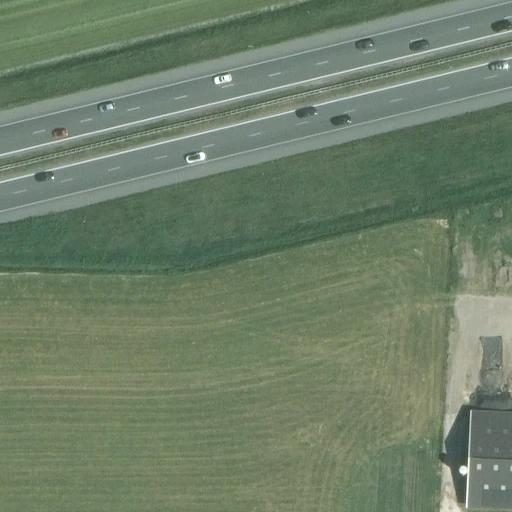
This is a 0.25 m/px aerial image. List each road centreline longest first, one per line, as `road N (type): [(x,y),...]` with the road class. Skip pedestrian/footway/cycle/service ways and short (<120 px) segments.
road 1 (motorway): [(511,17),(0,141)]
road 2 (motorway): [(0,195),(511,71)]
